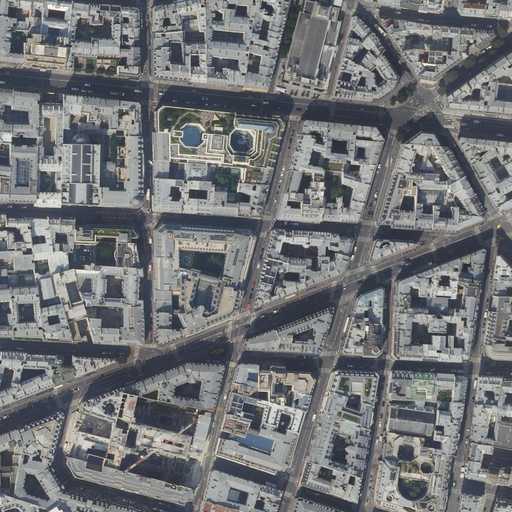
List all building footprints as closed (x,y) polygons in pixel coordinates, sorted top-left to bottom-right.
[(0,0),(0,17),(16,19),(16,17),(17,8),(17,0),(0,0)] [(17,0),(17,8),(30,10),(30,0),(17,0)] [(30,0),(30,10),(29,18),(27,31),(27,34),(31,35),(39,36),(42,13),(40,13),(39,17),(33,16),(34,8),(41,9),(41,10),(41,11),(42,11),(43,0),(30,0)] [(56,38),(67,39),(68,28),(71,1),(62,0),(43,0),(42,11),(42,13),(39,36),(45,36),(51,37),(51,35),(47,35),(48,27),(59,29),(58,36),(54,36),(54,37),(56,38)] [(185,0),(172,3),(173,12),(175,27),(179,26),(178,16),(196,13),(197,20),(184,22),(182,24),(183,26),(182,26),(183,32),(204,32),(203,10),(203,8),(201,8),(200,6),(203,5),(202,0),(185,0)] [(227,10),(226,10),(220,10),(219,0),(202,0),(203,5),(203,8),(203,10),(204,32),(204,56),(203,67),(204,68),(212,68),(213,68),(215,69),(222,69),(225,38),(211,37),(211,30),(225,31),(227,10)] [(235,0),(219,0),(220,10),(226,10),(226,5),(225,5),(226,3),(228,4),(229,4),(229,6),(230,7),(231,7),(231,8),(230,8),(231,10),(234,10),(235,5),(235,0)] [(235,0),(235,5),(247,6),(246,17),(233,16),(234,10),(231,10),(227,10),(225,31),(238,32),(237,37),(249,39),(249,38),(246,38),(246,35),(249,35),(250,28),(251,24),(248,23),(248,21),(251,21),(252,12),(254,4),(250,3),(251,0),(254,1),(254,0),(235,0)] [(254,0),(254,1),(254,4),(252,12),(264,14),(265,11),(263,10),(262,9),(259,8),(259,6),(260,6),(259,5),(259,4),(260,4),(260,2),(260,1),(261,1),(261,2),(263,2),(264,2),(264,4),(266,5),(266,0),(254,0)] [(266,0),(266,5),(265,8),(268,8),(269,5),(271,6),(272,8),(273,8),(272,11),(265,10),(265,11),(264,14),(285,17),(287,8),(289,1),(288,0),(266,0)] [(295,74),(294,80),(302,82),(310,84),(312,78),(319,79),(320,76),(325,77),(338,22),(335,21),(338,9),(328,6),(328,5),(328,4),(328,3),(328,2),(327,1),(326,0),(316,0),(316,1),(315,2),(315,3),(305,0),(302,13),(299,12),(287,59),(285,67),(290,68),(289,72),(295,74)] [(396,0),(395,6),(405,8),(418,10),(420,11),(420,12),(428,13),(428,12),(430,0),(396,0)] [(444,9),(445,0),(430,0),(428,12),(439,13),(444,9)] [(460,0),(461,2),(459,11),(461,13),(462,16),(474,16),(486,17),(489,0),(460,0)] [(496,0),(489,0),(486,17),(494,18),(500,18),(504,3),(496,2),(496,0)] [(511,0),(510,0),(509,4),(507,4),(508,0),(506,0),(504,0),(504,3),(500,18),(511,19),(511,0)] [(86,17),(88,3),(80,2),(71,1),(68,28),(74,29),(83,30),(85,28),(86,17)] [(93,4),(88,3),(86,17),(90,18),(89,25),(96,26),(96,25),(98,5),(93,4)] [(166,4),(161,5),(163,22),(163,25),(165,34),(180,33),(180,26),(179,26),(175,27),(173,12),(172,3),(166,4)] [(109,6),(98,5),(96,25),(102,25),(102,18),(112,18),(112,26),(111,26),(111,40),(96,39),(95,56),(117,57),(118,48),(118,29),(119,7),(109,6)] [(163,22),(161,5),(156,6),(153,7),(150,10),(151,19),(151,34),(165,34),(163,25),(161,25),(161,23),(161,22),(161,21),(163,22)] [(138,19),(138,11),(136,8),(128,7),(119,7),(118,29),(139,29),(138,19)] [(285,17),(264,14),(252,12),(251,21),(251,24),(250,28),(258,30),(261,19),(270,21),(268,29),(267,29),(266,30),(260,29),(260,30),(267,32),(280,35),(283,25),(285,17)] [(15,30),(16,19),(0,17),(0,29),(13,30),(15,30)] [(18,17),(16,17),(16,19),(15,30),(27,31),(29,18),(26,18),(25,23),(17,22),(18,17)] [(358,19),(356,17),(352,18),(350,25),(346,41),(341,59),(348,62),(352,56),(350,55),(351,51),(352,51),(352,53),(353,54),(362,41),(371,33),(363,25),(358,19)] [(401,25),(401,20),(396,19),(389,18),(381,17),(379,19),(384,26),(386,30),(387,29),(394,26),(401,25)] [(404,21),(401,20),(401,25),(394,26),(387,29),(388,30),(390,33),(391,36),(392,36),(398,33),(409,30),(408,21),(404,21)] [(427,24),(408,21),(409,30),(427,30),(433,30),(433,25),(427,24)] [(438,26),(433,25),(433,30),(427,30),(427,37),(431,37),(431,35),(433,35),(433,42),(428,42),(428,50),(449,52),(449,43),(449,37),(443,37),(443,26),(438,26)] [(443,26),(443,37),(449,37),(455,38),(454,48),(453,48),(452,47),(452,45),(451,45),(451,43),(449,43),(449,52),(453,52),(460,53),(463,28),(452,27),(443,26)] [(73,40),(74,29),(68,28),(67,39),(66,45),(69,45),(68,48),(66,48),(63,70),(73,71),(74,57),(86,58),(95,59),(95,56),(96,39),(90,38),(90,42),(73,40)] [(255,41),(258,30),(250,28),(249,35),(249,38),(249,39),(248,45),(261,49),(264,49),(276,52),(278,44),(280,35),(267,32),(264,43),(255,41)] [(475,37),(477,29),(471,28),(463,28),(460,53),(465,59),(473,53),(479,49),(474,42),(475,40),(475,37)] [(0,42),(9,43),(10,32),(13,32),(13,30),(0,29),(0,42)] [(118,48),(121,48),(129,48),(139,49),(139,39),(139,29),(118,29),(118,48)] [(488,30),(477,29),(475,37),(476,38),(478,39),(477,40),(477,41),(476,42),(475,40),(474,42),(479,49),(489,42),(496,36),(495,30),(488,30)] [(428,50),(428,42),(427,37),(427,30),(409,30),(398,33),(392,36),(395,40),(399,47),(403,53),(416,50),(428,50)] [(151,76),(154,79),(165,80),(171,81),(187,82),(187,56),(204,56),(204,32),(183,32),(180,33),(165,34),(151,34),(151,55),(151,76)] [(374,36),(371,33),(362,41),(353,54),(352,56),(348,62),(352,64),(361,49),(363,47),(367,51),(366,52),(367,53),(356,66),(362,68),(373,59),(370,56),(367,53),(369,51),(379,43),(374,36)] [(45,36),(39,36),(31,35),(30,40),(26,39),(26,44),(23,44),(22,55),(23,55),(22,65),(42,67),(63,70),(66,48),(63,47),(63,45),(66,45),(67,39),(56,38),(55,46),(53,47),(46,47),(45,44),(45,36)] [(248,45),(249,39),(237,37),(237,39),(231,39),(231,37),(225,37),(225,38),(222,69),(228,70),(226,86),(234,87),(242,88),(244,77),(239,76),(239,74),(244,74),(245,64),(248,45)] [(22,65),(23,55),(22,55),(8,53),(9,43),(0,42),(0,63),(16,65),(22,65)] [(382,46),(379,43),(369,51),(372,54),(370,56),(373,59),(381,53),(384,50),(382,46)] [(260,51),(261,49),(248,45),(245,64),(249,65),(256,66),(272,70),(274,62),(276,52),(264,49),(264,52),(260,51)] [(126,58),(126,67),(139,68),(139,59),(139,49),(129,48),(129,50),(121,50),(121,48),(118,48),(117,57),(126,58)] [(403,53),(407,57),(410,63),(422,63),(438,64),(440,64),(448,65),(449,59),(447,59),(447,61),(444,61),(444,55),(449,56),(449,55),(449,52),(428,50),(416,50),(403,53)] [(465,59),(460,53),(453,52),(453,55),(449,55),(449,56),(449,59),(448,65),(440,64),(440,67),(438,66),(438,73),(431,72),(428,71),(420,77),(421,78),(430,79),(434,80),(435,80),(448,71),(465,59)] [(390,66),(381,53),(373,59),(362,68),(368,72),(374,68),(376,71),(375,72),(374,71),(371,74),(372,75),(372,78),(396,82),(397,77),(390,66)] [(497,61),(485,69),(493,79),(491,83),(499,83),(499,81),(498,79),(508,73),(511,78),(511,64),(505,55),(497,61)] [(204,84),(204,68),(203,67),(204,56),(187,56),(187,82),(196,83),(204,84)] [(111,67),(110,59),(96,60),(96,70),(108,69),(108,72),(115,72),(115,67),(111,67)] [(356,66),(352,64),(348,62),(341,59),(337,76),(332,97),(341,98),(351,99),(352,88),(359,74),(358,74),(357,75),(357,72),(360,73),(362,68),(356,66)] [(438,66),(438,64),(422,63),(424,65),(416,71),(418,73),(420,75),(419,76),(420,77),(428,71),(427,69),(431,69),(431,72),(438,73),(438,66)] [(248,69),(249,65),(245,64),(244,74),(244,77),(242,88),(256,89),(266,90),(269,79),(272,70),(256,66),(256,69),(258,69),(257,72),(255,71),(254,75),(245,73),(245,71),(248,69)] [(122,69),(123,67),(117,67),(117,75),(129,76),(136,77),(139,75),(139,68),(126,67),(126,69),(122,69)] [(211,74),(212,68),(204,68),(204,84),(215,85),(226,86),(228,70),(222,69),(221,75),(218,74),(218,73),(215,73),(214,74),(211,74)] [(368,72),(362,68),(360,73),(359,74),(352,88),(351,99),(360,100),(370,101),(372,78),(372,75),(371,74),(368,72)] [(487,96),(491,83),(493,79),(485,69),(477,75),(467,82),(473,90),(473,91),(476,88),(482,89),(481,100),(472,99),(471,112),(476,112),(485,113),(487,96)] [(395,89),(396,82),(372,78),(370,101),(377,102),(386,96),(395,89)] [(467,82),(456,90),(447,96),(448,102),(450,108),(450,110),(459,111),(471,112),(472,99),(473,91),(473,90),(467,82)] [(508,84),(499,83),(491,83),(487,96),(485,113),(497,115),(505,115),(506,100),(498,99),(499,89),(507,90),(508,84)] [(0,111),(11,112),(11,110),(12,89),(2,88),(0,88),(0,111)] [(23,90),(12,89),(11,110),(28,111),(27,123),(10,123),(10,134),(10,137),(19,137),(19,135),(25,135),(25,137),(36,138),(37,92),(23,90)] [(34,207),(47,207),(60,208),(60,205),(62,129),(63,95),(51,93),(37,92),(36,138),(36,142),(36,145),(34,204),(34,207)] [(72,96),(63,95),(62,129),(68,129),(68,122),(69,114),(79,115),(80,113),(81,96),(72,96)] [(90,97),(81,96),(80,113),(87,114),(86,123),(78,123),(78,129),(94,130),(96,113),(95,113),(95,111),(94,110),(96,110),(97,98),(90,97)] [(108,99),(97,98),(96,110),(96,113),(94,130),(99,130),(100,120),(100,116),(108,117),(108,121),(109,121),(108,130),(115,130),(115,122),(116,109),(116,100),(108,99)] [(116,100),(116,109),(140,110),(140,109),(140,105),(137,102),(126,101),(116,100)] [(233,112),(225,112),(205,109),(185,107),(169,105),(161,104),(161,105),(161,106),(160,107),(158,109),(157,110),(155,112),(154,111),(154,112),(154,118),(154,128),(155,133),(152,133),(152,141),(153,154),(153,161),(168,162),(178,163),(188,164),(213,166),(213,164),(218,164),(217,167),(242,169),(241,185),(267,186),(269,179),(273,163),(278,145),(282,129),(283,124),(279,117),(269,116),(233,112)] [(140,116),(140,110),(116,109),(115,122),(140,123),(140,116)] [(0,132),(10,134),(10,123),(11,112),(0,111),(0,132)] [(325,131),(326,122),(315,121),(303,119),(300,122),(299,127),(297,136),(311,137),(312,133),(317,133),(317,137),(324,138),(324,133),(325,131)] [(140,129),(140,123),(115,122),(115,130),(124,130),(123,137),(140,137),(140,129)] [(329,162),(334,163),(334,161),(338,161),(338,163),(342,164),(344,164),(344,160),(351,161),(353,141),(353,136),(350,135),(351,133),(353,133),(354,125),(341,123),(326,122),(325,131),(328,131),(327,133),(324,133),(324,138),(322,162),(324,162),(325,158),(329,159),(329,162)] [(366,126),(354,125),(353,133),(353,136),(353,141),(358,141),(358,138),(366,139),(366,142),(381,143),(382,140),(383,139),(374,127),(366,126)] [(383,137),(377,127),(374,127),(383,139),(383,137)] [(68,129),(62,129),(60,205),(67,205),(69,205),(70,205),(70,204),(74,204),(74,205),(76,205),(76,204),(80,205),(82,205),(86,205),(87,205),(87,206),(90,206),(96,206),(97,188),(113,188),(114,162),(102,162),(103,135),(115,135),(115,130),(108,130),(99,130),(94,130),(78,129),(68,129)] [(432,133),(429,132),(419,131),(408,139),(400,145),(427,147),(441,148),(437,141),(432,133)] [(0,150),(2,151),(3,150),(4,147),(3,146),(0,146),(1,144),(7,145),(6,155),(9,156),(10,144),(10,137),(10,134),(0,132),(0,150)] [(311,137),(297,136),(295,141),(290,162),(288,171),(299,172),(302,172),(300,195),(300,205),(299,219),(310,220),(318,220),(320,197),(320,190),(322,162),(324,138),(317,137),(311,137)] [(479,138),(474,137),(462,136),(461,138),(459,141),(467,154),(473,166),(483,157),(480,153),(482,153),(483,153),(486,153),(487,154),(496,147),(496,139),(479,138)] [(141,137),(140,137),(123,137),(115,137),(114,162),(113,188),(113,195),(127,195),(127,208),(134,208),(136,208),(138,207),(139,206),(140,204),(141,203),(141,202),(141,196),(142,196),(142,192),(142,179),(142,165),(141,149),(141,137)] [(511,162),(511,141),(496,139),(496,147),(507,166),(511,162)] [(366,142),(358,141),(353,141),(351,161),(350,164),(359,165),(375,166),(378,154),(381,143),(366,142)] [(34,204),(36,145),(32,145),(32,147),(14,146),(14,144),(10,144),(9,156),(9,161),(9,166),(0,165),(0,202),(21,203),(34,204)] [(424,159),(427,147),(400,145),(396,159),(392,175),(400,176),(400,180),(410,181),(413,181),(415,181),(418,181),(419,174),(411,173),(410,172),(410,171),(409,171),(410,166),(412,166),(413,161),(412,161),(414,153),(422,155),(422,156),(423,156),(423,158),(422,158),(420,170),(434,171),(434,170),(428,160),(424,159)] [(428,160),(431,150),(437,160),(436,161),(438,164),(439,164),(448,179),(444,182),(445,183),(444,189),(447,189),(447,186),(463,177),(463,176),(448,148),(444,148),(441,148),(427,147),(424,159),(428,160)] [(482,181),(507,166),(496,147),(487,154),(483,157),(473,166),(477,173),(482,181)] [(167,180),(168,162),(153,161),(153,165),(153,175),(153,179),(163,180),(165,180),(167,180)] [(324,197),(320,197),(318,220),(322,220),(333,221),(338,222),(340,198),(340,189),(341,184),(341,178),(342,164),(338,163),(334,163),(329,162),(324,162),(322,162),(320,190),(322,190),(323,178),(325,178),(325,171),(336,172),(336,174),(338,175),(337,198),(335,198),(334,204),(324,203),(324,197)] [(511,162),(507,166),(482,181),(486,187),(491,196),(511,183),(511,162)] [(213,183),(214,166),(213,166),(188,164),(178,163),(178,181),(182,181),(186,181),(198,182),(209,183),(211,183),(213,183)] [(372,176),(375,166),(359,165),(358,170),(347,170),(349,164),(344,164),(342,164),(341,178),(369,187),(372,176)] [(299,177),(299,172),(288,171),(276,218),(277,220),(282,220),(282,204),(300,205),(300,195),(295,194),(299,177)] [(414,196),(413,212),(412,229),(421,230),(430,231),(432,207),(444,207),(449,208),(456,208),(456,207),(455,205),(453,203),(448,193),(447,191),(447,189),(444,189),(445,183),(444,182),(444,183),(437,182),(437,179),(438,179),(438,176),(437,176),(437,175),(436,175),(419,174),(418,181),(415,181),(415,183),(415,186),(414,196)] [(400,176),(392,175),(389,183),(382,207),(378,222),(380,225),(386,225),(390,225),(390,228),(402,229),(412,229),(413,212),(399,211),(397,211),(401,195),(414,196),(415,186),(410,185),(410,181),(400,180),(400,176)] [(447,191),(448,193),(452,189),(453,192),(450,193),(455,202),(453,203),(455,205),(473,194),(471,191),(466,182),(463,177),(447,186),(447,189),(447,191)] [(341,178),(341,184),(353,188),(349,201),(363,205),(366,195),(369,187),(341,178)] [(163,181),(163,180),(153,179),(153,195),(153,196),(152,196),(152,209),(154,212),(167,212),(180,213),(180,205),(180,203),(181,199),(179,199),(178,201),(178,202),(169,202),(170,198),(168,198),(168,187),(170,186),(179,187),(179,190),(180,192),(181,192),(182,184),(182,181),(178,181),(167,180),(165,180),(165,182),(163,181)] [(197,190),(198,182),(186,181),(186,184),(185,185),(183,185),(183,184),(182,184),(181,192),(181,199),(180,203),(183,203),(183,205),(180,205),(180,213),(189,214),(195,214),(196,200),(186,199),(187,189),(197,190)] [(209,184),(209,183),(198,182),(197,190),(207,190),(206,200),(196,200),(195,214),(204,215),(211,215),(211,206),(208,206),(208,205),(212,205),(213,186),(213,183),(211,183),(211,185),(210,185),(210,184),(209,184)] [(511,183),(491,196),(497,206),(498,208),(510,201),(507,194),(511,191),(511,183)] [(263,201),(267,186),(241,185),(237,184),(237,194),(235,217),(248,218),(259,219),(263,201)] [(235,217),(237,194),(227,193),(227,187),(213,186),(212,205),(211,206),(211,215),(215,216),(228,217),(235,217)] [(112,207),(113,195),(113,188),(97,188),(96,206),(103,207),(112,207)] [(455,205),(456,207),(456,208),(455,215),(457,215),(462,215),(477,216),(477,214),(484,213),(478,203),(473,194),(455,205)] [(113,195),(112,207),(119,207),(127,208),(127,195),(113,195)] [(345,200),(340,198),(338,222),(349,222),(355,223),(359,221),(361,214),(363,205),(349,201),(348,207),(346,208),(347,200),(345,200)] [(511,200),(510,201),(498,208),(498,209),(499,210),(500,211),(502,212),(503,212),(511,208),(511,200)] [(299,222),(299,219),(300,205),(282,204),(282,220),(288,221),(299,222)] [(439,212),(444,212),(444,207),(432,207),(430,231),(432,231),(443,232),(443,219),(436,218),(437,210),(439,211),(439,212)] [(455,232),(455,218),(455,216),(455,215),(456,208),(449,208),(450,208),(450,212),(451,212),(450,219),(443,219),(443,232),(448,232),(455,232)] [(456,233),(458,230),(475,223),(480,221),(483,215),(484,213),(477,214),(477,216),(462,215),(457,215),(455,215),(455,216),(455,218),(455,232),(456,233)] [(58,233),(59,217),(53,217),(47,217),(47,219),(50,247),(51,250),(51,251),(57,252),(57,244),(54,243),(54,232),(58,233)] [(66,218),(59,217),(58,233),(58,235),(66,236),(66,244),(57,244),(57,252),(66,253),(69,253),(69,249),(72,249),(72,244),(73,226),(73,218),(66,218)] [(28,219),(18,218),(5,218),(6,231),(7,249),(14,249),(14,252),(21,251),(23,251),(31,251),(30,245),(29,233),(28,230),(27,230),(26,229),(26,227),(28,227),(28,219)] [(38,219),(28,219),(28,227),(28,230),(29,233),(32,233),(35,233),(40,233),(43,234),(44,234),(45,244),(30,245),(31,251),(32,261),(47,259),(49,271),(46,272),(45,273),(45,274),(38,275),(38,274),(36,273),(34,273),(35,280),(52,275),(67,271),(66,253),(57,252),(51,251),(51,250),(48,250),(48,247),(50,247),(47,219),(38,219)] [(170,311),(170,301),(170,295),(179,295),(178,276),(186,278),(188,270),(178,267),(170,265),(170,249),(178,251),(178,250),(193,251),(193,243),(178,241),(178,225),(169,225),(161,224),(153,231),(153,234),(154,243),(154,253),(154,264),(154,275),(154,287),(154,298),(154,310),(154,325),(155,342),(160,345),(173,340),(179,338),(185,336),(182,328),(176,330),(175,329),(170,329),(170,317),(178,317),(177,316),(182,312),(183,302),(179,302),(179,310),(178,310),(177,310),(176,311),(175,310),(174,310),(173,310),(172,310),(171,311),(170,311)] [(82,226),(73,226),(72,244),(94,245),(94,241),(133,244),(137,244),(137,239),(137,234),(130,226),(121,226),(106,225),(86,225),(86,227),(82,226)] [(227,253),(233,229),(218,228),(198,227),(183,226),(178,225),(178,241),(193,243),(193,251),(227,253)] [(252,247),(254,238),(248,230),(243,230),(233,229),(227,253),(221,277),(221,278),(225,279),(217,313),(204,318),(202,318),(201,318),(202,321),(203,321),(206,328),(225,320),(228,319),(231,318),(235,313),(236,310),(238,301),(242,285),(246,272),(249,259),(252,247)] [(290,244),(291,231),(281,230),(273,229),(270,232),(267,245),(263,258),(286,264),(287,264),(289,258),(289,257),(289,252),(288,253),(287,253),(286,253),(285,258),(278,256),(277,254),(280,243),(282,242),(290,244),(288,249),(289,250),(290,244)] [(299,231),(291,231),(290,244),(302,245),(302,246),(303,247),(303,248),(305,248),(306,248),(307,247),(308,246),(308,245),(305,245),(306,232),(299,231)] [(315,232),(306,232),(305,245),(308,245),(308,246),(307,247),(306,248),(305,248),(304,256),(310,257),(317,257),(323,258),(323,254),(327,255),(327,252),(327,249),(328,247),(329,233),(323,233),(315,232)] [(332,234),(329,233),(328,247),(336,247),(337,236),(337,234),(332,234)] [(341,237),(337,236),(336,247),(328,247),(327,249),(336,252),(335,254),(348,258),(350,249),(353,241),(351,237),(346,237),(341,237)] [(393,255),(416,246),(415,243),(392,241),(375,239),(372,242),(369,251),(365,262),(367,264),(393,255)] [(134,247),(134,244),(133,244),(94,241),(94,245),(92,266),(137,269),(137,265),(136,265),(135,260),(136,260),(136,259),(135,259),(134,254),(135,253),(135,252),(134,252),(133,247),(134,247)] [(472,251),(467,253),(469,257),(467,258),(467,264),(469,264),(482,266),(483,257),(484,250),(483,249),(481,248),(479,248),(472,251)] [(178,267),(178,251),(170,249),(170,265),(178,267)] [(21,251),(14,252),(7,252),(0,252),(0,276),(9,276),(28,275),(27,269),(33,269),(32,261),(31,251),(23,251),(21,251)] [(469,277),(471,277),(470,281),(480,282),(481,274),(482,266),(469,264),(467,264),(467,258),(469,257),(467,253),(463,255),(457,257),(456,268),(456,271),(455,278),(468,280),(468,279),(469,278),(469,277)] [(327,257),(327,255),(323,254),(323,258),(317,257),(316,269),(315,270),(311,270),(309,268),(309,265),(310,257),(304,256),(304,259),(302,278),(307,278),(306,283),(302,282),(305,289),(317,285),(327,281),(325,276),(325,274),(322,273),(323,267),(326,268),(326,259),(327,257)] [(511,265),(502,254),(498,255),(497,268),(495,280),(511,280),(511,265)] [(457,257),(447,261),(436,265),(442,280),(444,280),(455,281),(455,278),(456,271),(453,270),(453,268),(456,268),(457,257)] [(286,264),(263,258),(260,272),(257,283),(271,286),(274,287),(280,288),(282,280),(284,272),(286,264)] [(304,259),(289,258),(287,264),(286,264),(284,272),(298,273),(297,281),(282,280),(280,288),(283,297),(293,294),(305,289),(302,282),(302,278),(304,259)] [(137,299),(137,294),(142,294),(142,283),(138,283),(138,277),(142,277),(142,269),(138,269),(137,269),(92,266),(71,265),(72,270),(75,281),(81,301),(82,305),(90,305),(90,302),(95,302),(95,306),(117,307),(142,308),(142,304),(142,300),(137,299)] [(425,269),(412,274),(414,278),(423,279),(426,279),(426,278),(431,277),(430,277),(430,278),(430,279),(431,279),(430,279),(429,298),(454,299),(454,295),(455,288),(455,285),(455,281),(444,280),(443,286),(440,286),(438,284),(442,284),(442,280),(436,265),(425,269)] [(217,313),(225,279),(221,278),(221,277),(216,276),(216,274),(200,270),(200,272),(189,269),(189,270),(188,270),(186,278),(178,276),(179,295),(179,302),(183,302),(182,312),(177,316),(178,317),(182,328),(185,336),(196,332),(206,328),(203,321),(202,321),(201,318),(202,318),(204,318),(217,313)] [(72,270),(67,271),(52,275),(59,301),(60,305),(71,341),(84,342),(88,342),(88,341),(87,341),(86,337),(85,336),(84,336),(79,337),(74,321),(81,319),(81,320),(86,318),(82,305),(81,301),(69,304),(63,284),(75,281),(72,270)] [(414,278),(412,274),(406,277),(399,279),(397,280),(394,283),(394,287),(394,295),(402,296),(409,296),(426,297),(429,298),(430,279),(426,279),(425,284),(423,284),(423,279),(414,278)] [(59,301),(52,275),(35,280),(35,286),(38,306),(44,305),(45,308),(49,307),(53,306),(52,303),(59,301)] [(468,280),(455,278),(455,281),(455,285),(463,286),(463,289),(455,288),(454,295),(477,299),(478,289),(480,282),(470,281),(470,283),(467,283),(468,280)] [(511,287),(511,280),(495,280),(494,287),(493,295),(501,296),(501,295),(511,296),(511,292),(508,293),(509,288),(510,288),(510,287),(511,287)] [(271,286),(257,283),(254,294),(251,306),(254,309),(272,302),(283,297),(280,288),(274,287),(272,295),(270,295),(269,294),(271,286)] [(9,288),(10,295),(10,302),(11,314),(12,338),(12,340),(27,340),(42,341),(41,330),(37,330),(36,327),(40,327),(38,309),(38,306),(35,286),(9,288)] [(382,300),(382,289),(379,287),(378,288),(372,290),(368,291),(359,295),(355,299),(353,307),(366,308),(367,301),(370,300),(369,308),(370,308),(381,308),(382,300)] [(450,310),(450,305),(453,306),(454,299),(429,298),(426,297),(425,308),(408,307),(409,296),(402,296),(394,295),(393,304),(393,314),(448,317),(452,317),(453,310),(450,310)] [(477,299),(454,295),(454,299),(453,306),(453,310),(452,317),(462,317),(461,320),(474,323),(475,311),(477,299)] [(511,296),(501,295),(501,296),(493,295),(491,303),(489,320),(487,336),(485,344),(488,345),(488,348),(488,351),(488,353),(489,354),(491,356),(492,357),(495,359),(498,360),(506,360),(511,360),(511,296)] [(71,343),(71,341),(60,305),(53,306),(49,307),(57,342),(60,342),(68,342),(71,343)] [(98,319),(99,307),(117,308),(117,307),(95,306),(90,305),(82,305),(86,318),(98,319)] [(329,323),(333,309),(330,306),(301,317),(273,328),(243,340),(241,345),(245,350),(265,351),(289,353),(317,354),(320,352),(323,343),(329,323)] [(49,307),(45,308),(38,309),(40,327),(41,330),(42,341),(48,341),(57,342),(49,307)] [(142,325),(142,308),(117,307),(117,308),(118,310),(118,311),(119,311),(123,311),(122,325),(119,325),(118,326),(118,329),(117,329),(117,330),(117,345),(130,346),(142,346),(142,325)] [(364,327),(364,330),(362,330),(362,339),(361,341),(361,356),(369,357),(375,357),(379,353),(380,349),(380,338),(381,316),(381,308),(370,308),(369,308),(366,308),(353,307),(351,312),(350,318),(351,318),(351,323),(362,324),(362,327),(364,327)] [(0,337),(12,338),(11,314),(0,314),(0,337)] [(448,323),(448,317),(393,314),(393,322),(392,330),(409,331),(409,330),(411,330),(411,326),(409,326),(409,322),(428,323),(427,332),(444,334),(446,332),(447,330),(448,323)] [(462,317),(452,317),(448,317),(448,323),(453,323),(452,336),(453,337),(460,337),(461,320),(462,317)] [(362,330),(362,327),(362,324),(351,323),(351,318),(350,318),(345,335),(340,352),(342,355),(354,356),(361,356),(361,341),(360,341),(359,342),(359,343),(356,343),(355,343),(355,344),(354,343),(354,341),(355,342),(356,342),(357,341),(358,340),(358,339),(358,338),(357,337),(362,339),(362,330)] [(117,345),(117,330),(117,329),(99,329),(100,319),(98,319),(100,344),(109,345),(117,345)] [(472,335),(474,323),(461,320),(460,337),(459,361),(463,362),(465,362),(468,359),(472,335)] [(409,331),(392,330),(392,343),(391,355),(396,360),(404,360),(420,361),(420,346),(408,345),(409,331)] [(420,345),(420,346),(420,361),(427,361),(436,362),(437,336),(431,336),(430,345),(420,345)] [(447,337),(437,336),(436,362),(441,362),(446,362),(447,337)] [(459,361),(460,337),(453,337),(453,344),(456,344),(456,348),(455,349),(451,348),(450,347),(451,336),(447,336),(447,337),(446,362),(452,362),(459,363),(459,361)] [(13,352),(1,351),(0,353),(0,379),(3,368),(4,367),(13,370),(14,371),(12,379),(18,381),(21,369),(25,354),(25,352),(13,352)] [(40,354),(25,354),(21,369),(23,369),(28,369),(44,370),(44,373),(24,380),(25,380),(17,383),(12,402),(37,393),(53,387),(50,379),(52,370),(49,370),(49,366),(53,366),(56,355),(40,354)] [(61,355),(56,355),(53,366),(53,367),(56,367),(55,369),(52,369),(52,370),(50,379),(53,387),(64,382),(66,381),(73,379),(74,379),(71,372),(71,366),(66,366),(66,365),(62,365),(61,365),(61,355)] [(72,356),(71,366),(71,372),(74,379),(83,375),(85,374),(92,371),(98,369),(117,362),(116,358),(95,357),(82,357),(72,356)] [(173,367),(161,372),(166,387),(163,402),(166,402),(167,400),(168,400),(167,403),(183,406),(183,405),(184,398),(172,395),(174,386),(187,381),(187,382),(188,380),(189,374),(189,362),(186,362),(173,367)] [(196,408),(200,409),(201,405),(204,406),(203,409),(210,411),(212,411),(218,389),(224,367),(223,366),(221,364),(189,362),(189,374),(192,375),(192,380),(188,380),(187,382),(188,383),(189,383),(193,383),(193,382),(194,382),(194,381),(194,380),(201,381),(201,382),(197,400),(184,398),(183,405),(196,408)] [(269,367),(269,370),(263,370),(257,370),(258,364),(247,364),(239,363),(236,365),(234,373),(232,383),(256,389),(255,399),(281,406),(283,371),(283,367),(276,367),(269,367)] [(329,381),(326,391),(345,398),(346,395),(347,395),(349,395),(349,397),(349,398),(350,399),(351,400),(355,401),(355,400),(356,400),(358,398),(359,396),(360,396),(359,402),(360,403),(372,407),(374,393),(377,376),(373,372),(361,371),(344,371),(336,370),(332,373),(329,381)] [(289,371),(283,371),(281,406),(290,408),(295,392),(309,396),(313,384),(314,380),(308,372),(302,372),(289,371)] [(386,395),(386,397),(387,399),(388,399),(391,400),(409,400),(411,372),(401,372),(390,371),(386,395)] [(151,375),(139,380),(145,393),(144,398),(147,398),(148,392),(157,389),(158,391),(157,400),(163,402),(166,387),(161,372),(151,375)] [(420,373),(411,372),(409,400),(415,401),(424,401),(430,402),(432,373),(420,373)] [(442,374),(432,373),(430,402),(438,402),(451,403),(452,375),(442,374)] [(463,377),(454,376),(453,375),(452,375),(451,403),(462,403),(464,390),(465,379),(464,378),(463,377)] [(500,405),(504,377),(492,377),(481,376),(478,391),(477,404),(500,405)] [(511,377),(509,377),(504,377),(500,405),(499,414),(498,420),(509,422),(509,419),(502,417),(503,415),(509,416),(511,404),(505,403),(506,396),(508,396),(508,394),(511,394),(511,377)] [(0,380),(0,407),(4,406),(12,402),(17,383),(18,381),(12,379),(11,383),(10,383),(9,387),(0,390),(0,381),(0,380)] [(130,384),(118,388),(120,393),(144,398),(145,393),(139,380),(130,384)] [(231,388),(229,393),(255,399),(256,389),(232,383),(231,388)] [(113,423),(120,393),(118,388),(98,396),(82,402),(81,403),(81,404),(80,405),(79,412),(113,423)] [(357,427),(368,431),(370,418),(372,407),(360,403),(358,410),(342,405),(345,398),(326,391),(323,403),(319,415),(355,426),(357,427)] [(305,412),(307,404),(309,396),(295,392),(290,408),(305,412)] [(117,470),(122,451),(135,454),(130,473),(144,477),(148,478),(177,485),(178,481),(180,481),(181,480),(183,469),(188,451),(194,425),(198,413),(195,412),(196,408),(183,405),(183,406),(167,403),(166,402),(163,402),(157,400),(147,398),(144,398),(120,393),(113,423),(112,428),(111,428),(109,439),(78,431),(71,458),(85,462),(87,455),(103,459),(101,466),(117,470)] [(254,405),(255,399),(229,393),(227,402),(224,414),(250,421),(251,415),(239,412),(242,402),(254,405)] [(281,406),(255,399),(254,405),(264,408),(261,417),(251,415),(250,421),(275,428),(279,412),(290,415),(290,416),(291,418),(288,426),(286,426),(285,431),(298,434),(301,423),(305,412),(290,408),(281,406)] [(424,406),(424,401),(415,401),(415,405),(387,404),(390,405),(390,407),(389,407),(389,412),(392,413),(391,418),(390,425),(387,425),(386,430),(387,430),(429,436),(429,435),(431,420),(433,420),(433,416),(432,416),(432,413),(433,414),(433,413),(432,412),(433,407),(424,406)] [(462,403),(451,403),(438,402),(437,408),(437,409),(439,409),(439,408),(448,409),(447,412),(437,410),(436,413),(436,418),(459,421),(461,412),(462,403)] [(499,414),(500,405),(477,404),(476,408),(475,413),(474,425),(489,427),(497,428),(498,420),(499,414)] [(58,412),(56,412),(40,419),(15,428),(21,444),(20,453),(51,461),(57,437),(62,417),(62,415),(62,414),(61,413),(60,412),(59,412),(58,412)] [(295,445),(298,434),(285,431),(275,428),(250,421),(224,414),(222,421),(219,434),(216,447),(214,454),(215,456),(224,459),(247,466),(276,475),(280,477),(287,473),(289,465),(295,445)] [(319,465),(329,468),(331,469),(343,473),(348,474),(352,476),(360,478),(363,462),(365,450),(368,431),(357,427),(357,430),(355,430),(355,428),(355,426),(319,415),(316,426),(309,449),(305,461),(319,465)] [(459,421),(436,418),(435,425),(442,426),(442,432),(435,431),(436,428),(434,428),(433,435),(457,439),(458,431),(459,421)] [(511,422),(509,422),(498,420),(497,428),(495,438),(494,446),(493,454),(492,457),(511,460),(511,422)] [(488,437),(489,427),(474,425),(472,434),(471,442),(494,446),(495,438),(488,437)] [(11,498),(20,453),(21,444),(15,428),(1,434),(0,433),(0,494),(3,495),(11,498)] [(374,485),(373,490),(372,498),(372,500),(373,503),(376,508),(390,511),(442,511),(443,508),(444,501),(450,466),(451,456),(431,453),(431,448),(432,446),(432,442),(432,440),(433,437),(430,436),(429,436),(387,430),(386,431),(384,431),(383,436),(387,436),(386,443),(384,443),(382,454),(381,461),(378,460),(376,471),(375,477),(374,485)] [(433,435),(433,437),(432,440),(439,441),(440,443),(439,448),(438,449),(431,448),(431,453),(451,456),(454,456),(455,451),(456,443),(457,439),(433,435)] [(484,453),(493,454),(494,446),(471,442),(469,452),(468,460),(483,462),(484,453)] [(49,467),(51,461),(20,453),(11,498),(37,506),(50,510),(55,511),(63,511),(64,511),(55,508),(56,504),(60,501),(66,503),(69,491),(63,490),(63,489),(56,477),(50,467),(49,467)] [(119,471),(117,470),(101,466),(85,462),(71,458),(67,457),(66,463),(67,467),(67,466),(72,474),(74,477),(80,479),(97,483),(103,485),(103,484),(119,489),(129,491),(153,497),(158,499),(159,499),(185,506),(186,505),(188,504),(189,504),(191,497),(192,493),(192,490),(193,490),(193,489),(177,485),(148,478),(147,482),(143,481),(144,477),(130,473),(127,473),(126,477),(122,476),(118,475),(119,471)] [(482,467),(483,462),(468,460),(467,469),(466,474),(468,477),(469,477),(476,479),(488,481),(491,464),(487,463),(486,467),(489,467),(488,469),(483,468),(483,467),(482,467)] [(315,477),(319,465),(305,461),(302,471),(298,484),(313,489),(323,492),(327,494),(331,469),(329,468),(326,481),(315,477)] [(511,467),(491,463),(491,464),(488,481),(498,483),(510,485),(511,478),(511,467)] [(212,501),(213,499),(217,500),(216,505),(235,509),(246,511),(247,510),(248,510),(249,510),(249,509),(251,509),(254,499),(255,494),(252,493),(253,490),(256,492),(259,484),(253,482),(214,469),(210,471),(206,486),(202,501),(214,504),(214,502),(212,501)] [(340,483),(343,473),(331,469),(327,494),(333,496),(340,498),(342,491),(339,489),(340,487),(338,486),(339,483),(340,483)] [(345,484),(348,474),(343,473),(340,483),(339,485),(341,486),(343,486),(343,488),(342,491),(340,498),(347,500),(356,503),(359,484),(360,478),(352,476),(352,478),(354,479),(353,486),(345,484)] [(259,484),(256,492),(255,494),(254,499),(258,500),(264,501),(277,506),(279,498),(281,491),(270,488),(259,484)] [(83,511),(106,511),(109,502),(69,491),(66,503),(64,511),(63,511),(78,511),(79,511),(83,511)] [(479,511),(481,506),(484,495),(474,493),(466,492),(463,494),(462,502),(460,511),(479,511)] [(55,511),(50,510),(49,511),(37,511),(37,506),(11,498),(3,495),(3,497),(0,497),(0,511),(55,511)] [(343,511),(337,510),(309,501),(298,497),(294,499),(290,511),(343,511)] [(511,511),(511,500),(510,500),(498,498),(494,511),(511,511)] [(258,500),(254,499),(251,509),(249,511),(275,511),(277,506),(264,501),(261,511),(255,509),(258,500)] [(214,504),(202,501),(201,504),(200,510),(199,511),(214,511),(215,510),(216,510),(216,511),(217,511),(234,511),(235,509),(216,505),(214,504)] [(109,502),(106,511),(130,511),(132,508),(132,507),(125,506),(117,504),(109,502)]
